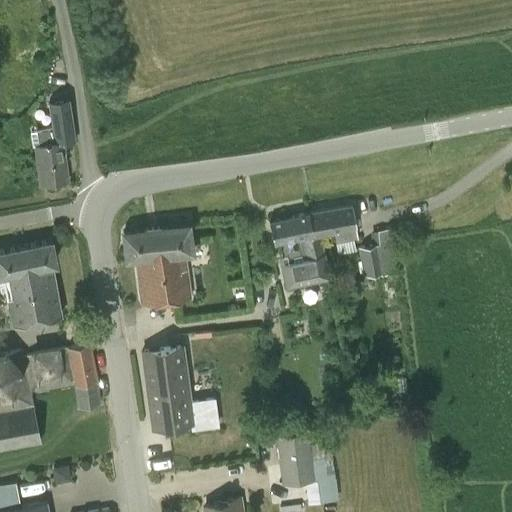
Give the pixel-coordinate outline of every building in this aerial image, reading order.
[(36,128),(38,145),(35,145),(40,185),(67,182),(62,141),(61,142),(58,125),(74,123),(69,90),(46,93),(51,126),(36,128)] [(351,205),(308,213),(311,232),(318,231),(332,229),(337,254),(355,250),(353,237),(356,236),(351,205)] [(308,213),(268,220),(272,240),(278,239),(282,262),(280,262),(284,288),(329,279),(328,274),(318,231),(311,232),(308,213)] [(184,252),(192,251),(188,222),(122,231),(125,259),(135,258),(141,304),(189,297),(184,252)] [(12,325),(61,315),(51,263),(56,262),(51,239),(0,248),(0,273),(3,273),(5,285),(7,295),(6,295),(12,325)] [(378,243),(357,247),(362,276),(380,273),(380,274),(396,272),(392,240),(378,243)] [(101,403),(98,380),(91,343),(66,347),(60,348),(59,345),(28,351),(29,354),(22,355),(21,348),(7,351),(4,348),(0,348),(0,450),(40,442),(33,405),(33,406),(30,392),(73,385),(76,406),(101,403)] [(190,402),(182,345),(141,351),(151,427),(190,422),(191,429),(218,425),(214,399),(190,402)] [(280,384),(266,386),(269,405),(283,403),(280,384)] [(280,483),(305,479),(307,502),(338,499),(329,428),(308,431),(307,429),(274,434),(280,483)] [(0,483),(0,511),(108,511),(108,509),(90,511),(48,511),(47,500),(20,505),(15,481),(0,483)] [(225,499),(225,502),(204,505),(205,511),(242,511),(241,497),(225,499)]
